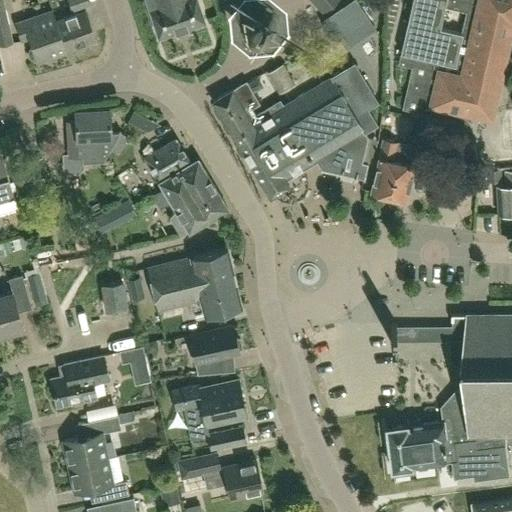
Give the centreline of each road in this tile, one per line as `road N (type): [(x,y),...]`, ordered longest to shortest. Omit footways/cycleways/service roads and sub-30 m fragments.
road 1 (residential): [(274,319),(335,299),(403,253),(511,253)]
road 2 (unclassified): [(274,319),(259,218),(180,102)]
road 3 (unclassified): [(349,511),(311,437),(274,319)]
road 4 (tertiary): [(0,106),(120,78)]
